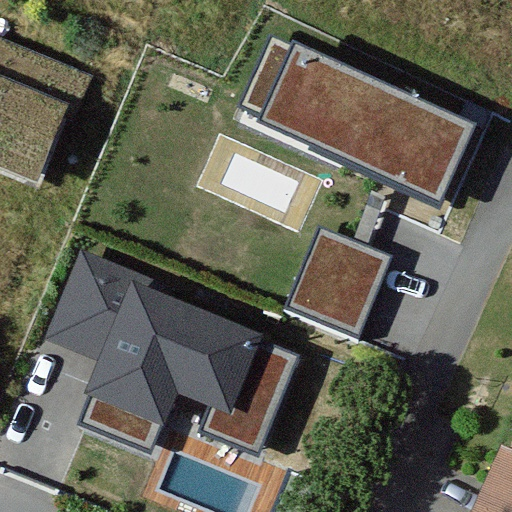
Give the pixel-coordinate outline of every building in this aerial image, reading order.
[(438,189),(467,123),(275,37),(246,101),(277,115),(285,96),(325,114),(315,134),(438,189)] [(74,86),(0,56),(0,169),(20,177),(44,119),(58,125),(74,86)] [(325,231),(294,307),(356,332),(388,257),(372,250),(325,231)] [(162,289),(85,258),(55,332),(78,342),(115,357),(103,385),(102,385),(89,419),(147,443),(167,390),(159,387),(164,377),(214,397),(200,432),(261,458),(301,356),(230,327),(227,335),(156,305),(162,289)] [(511,511),(511,458),(510,457),(496,487),(484,511),(511,511)]
